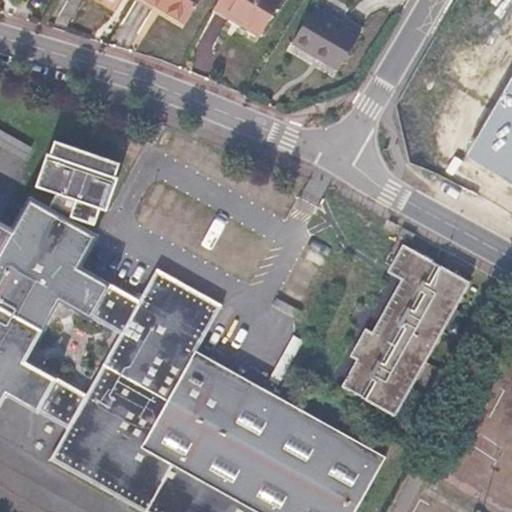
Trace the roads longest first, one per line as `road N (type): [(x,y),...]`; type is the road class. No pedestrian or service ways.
road 1 (residential): [(0,38),(187,96),(339,162)]
road 2 (residential): [(511,253),(339,162)]
road 3 (residential): [(339,162),(432,0)]
